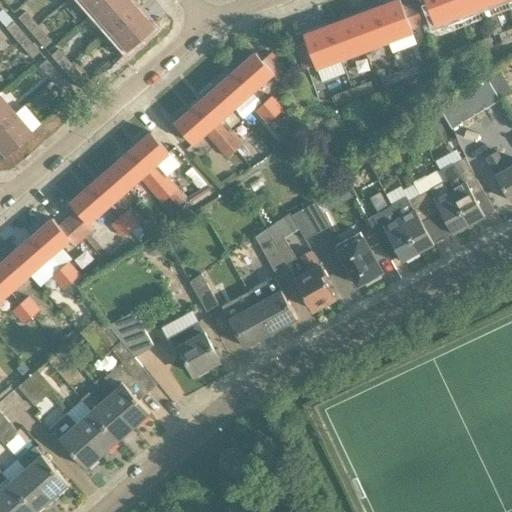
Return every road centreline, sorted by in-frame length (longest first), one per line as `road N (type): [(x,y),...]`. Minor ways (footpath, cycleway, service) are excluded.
road 1 (residential): [(100,511),(241,397),(511,249)]
road 2 (residential): [(0,201),(205,30)]
